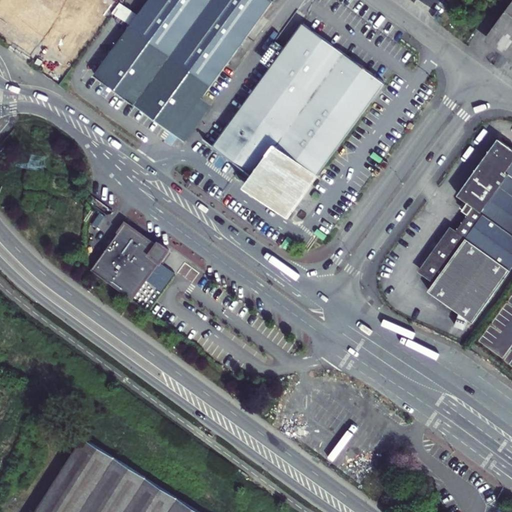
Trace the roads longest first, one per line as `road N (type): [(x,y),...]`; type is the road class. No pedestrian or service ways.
road 1 (tertiary): [(366,511),(74,299),(0,230)]
road 2 (tertiary): [(0,264),(332,511)]
road 3 (unclassified): [(69,117),(309,296)]
road 4 (unclassified): [(328,310),(491,81)]
road 5 (unclassified): [(476,70),(309,296)]
road 6 (unclassified): [(328,310),(511,447)]
road 7 (unclassified): [(378,0),(476,70)]
